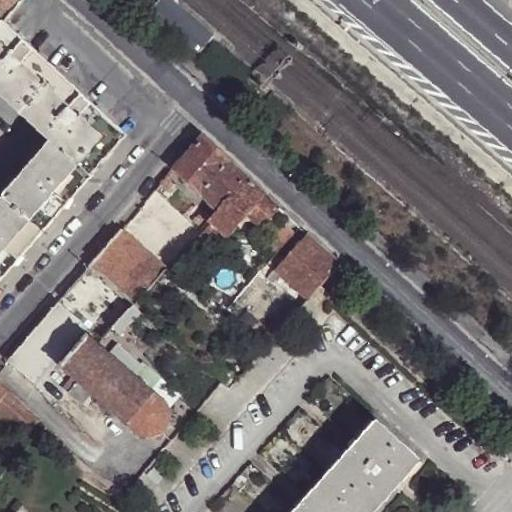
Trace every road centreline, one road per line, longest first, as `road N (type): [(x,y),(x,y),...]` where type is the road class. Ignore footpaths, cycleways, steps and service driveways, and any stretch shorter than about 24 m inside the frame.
road 1 (residential): [(511,395),(198,109)]
road 2 (residential): [(0,327),(198,109)]
road 3 (motorway): [(357,0),(511,131)]
road 4 (residential): [(198,109),(80,0)]
